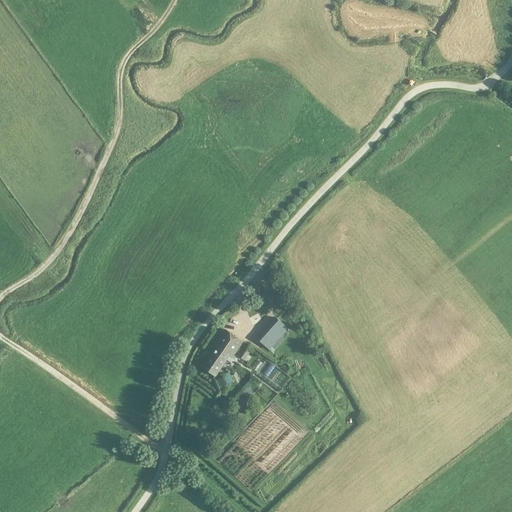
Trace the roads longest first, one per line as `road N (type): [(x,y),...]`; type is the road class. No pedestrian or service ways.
road 1 (unclassified): [(136,511),(160,471),(187,352),(200,332),(406,98),(432,85),(484,86),(511,60)]
road 2 (track): [(170,0),(120,69),(118,124),(63,241),(34,275),(0,297)]
road 3 (track): [(166,453),(0,337)]
